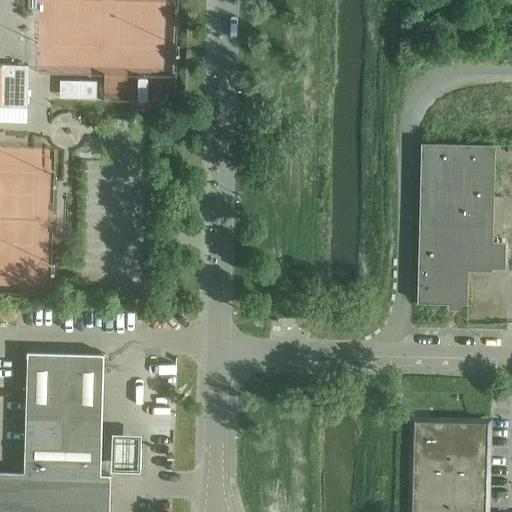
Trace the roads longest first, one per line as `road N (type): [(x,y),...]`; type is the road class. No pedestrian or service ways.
road 1 (residential): [(219,350),(227,0)]
road 2 (residential): [(511,358),(219,350)]
road 3 (residential): [(215,511),(219,350)]
